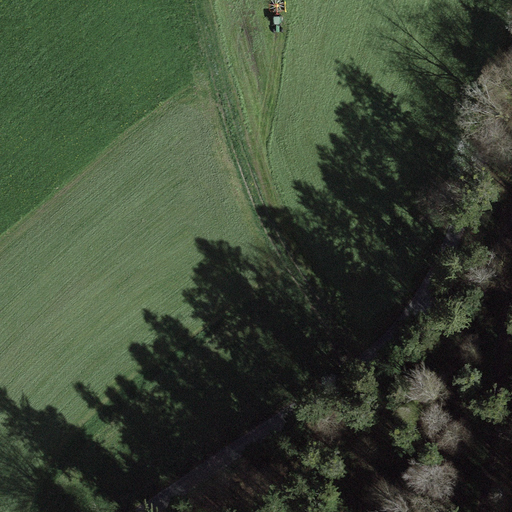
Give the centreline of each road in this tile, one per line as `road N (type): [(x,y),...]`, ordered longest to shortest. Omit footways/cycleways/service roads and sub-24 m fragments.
road 1 (unclassified): [(511,67),(437,277),(390,341),(146,511)]
road 2 (track): [(511,319),(482,511)]
road 3 (track): [(511,235),(483,275),(390,341)]
